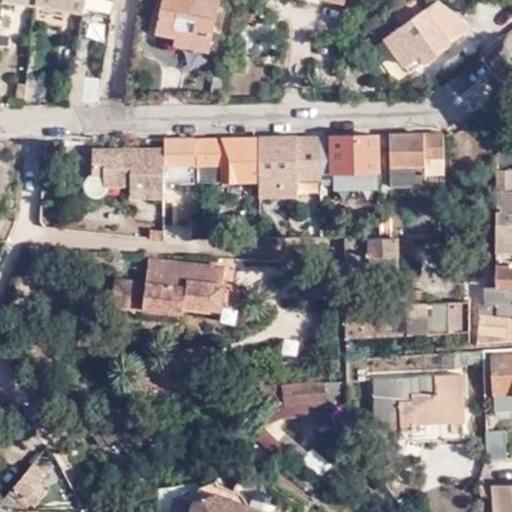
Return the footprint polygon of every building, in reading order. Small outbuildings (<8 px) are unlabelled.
[(38,0),(83,9),(84,0),(38,0)] [(84,0),(83,9),(111,16),(113,0),(84,0)] [(163,0),(157,31),(179,35),(180,29),(212,35),(219,0),(163,0)] [(419,51),(426,60),(451,43),(469,29),(433,3),(426,8),(404,22),(386,35),(404,61),(419,51)] [(395,9),(359,35),(365,44),(383,31),(386,35),(404,22),(395,9)] [(210,46),(212,35),(180,29),(179,35),(178,39),(210,46)] [(80,35),(74,68),(73,79),(84,81),(86,69),(90,36),(80,35)] [(412,70),(426,60),(419,51),(404,61),(412,70)] [(27,73),(22,104),(41,104),(45,74),(27,73)] [(100,102),(103,77),(87,76),(85,101),(100,102)] [(219,100),(223,80),(212,78),(207,101),(219,100)] [(84,81),(73,79),(72,80),(70,95),(70,96),(70,97),(69,102),(80,103),(81,96),(84,81)] [(424,175),(443,174),(441,132),(388,133),(390,185),(425,185),(424,175)] [(318,134),(257,136),(258,178),(295,177),(319,176),(318,134)] [(376,134),(318,134),(319,176),(332,176),(332,170),(377,169),(376,134)] [(258,178),(257,136),(195,137),(195,180),(214,179),(213,164),(220,164),(221,180),(258,178)] [(192,137),(164,138),(164,148),(164,165),(193,164),(192,137)] [(164,165),(164,148),(93,149),(93,173),(105,173),(105,183),(130,184),(130,195),(164,195),(165,179),(164,165)] [(193,164),(164,165),(165,179),(193,178),(193,164)] [(377,186),(377,169),(332,170),(332,176),(332,187),(377,186)] [(511,170),(498,170),(496,285),(511,285),(511,170)] [(296,192),(295,177),(258,178),(258,192),(296,192)] [(258,192),(258,178),(221,180),(221,194),(258,192)] [(165,238),(165,229),(152,227),(150,236),(165,238)] [(191,229),(165,229),(165,238),(191,238),(191,229)] [(397,236),(344,238),(344,267),(381,266),(381,276),(399,275),(397,236)] [(225,264),(150,255),(146,279),(117,276),(113,301),(184,310),(184,301),(221,306),(225,264)] [(77,300),(67,275),(42,284),(52,309),(77,300)] [(321,282),(303,282),(303,297),(322,297),(321,282)] [(511,285),(496,285),(485,285),(486,303),(477,302),(477,332),(496,332),(496,340),(511,338),(511,285)] [(467,299),(407,302),(408,332),(468,328),(467,299)] [(408,332),(407,302),(345,305),(346,335),(408,332)] [(468,344),(468,328),(408,332),(409,348),(468,344)] [(409,348),(408,332),(346,335),(346,352),(409,348)] [(477,343),(496,340),(496,332),(477,332),(477,343)] [(511,347),(491,349),(494,408),(511,407),(511,347)] [(459,372),(371,376),(372,401),(378,401),(378,424),(398,424),(399,430),(413,430),(414,439),(463,437),(459,372)] [(273,419),(278,418),(302,416),(300,403),(324,400),(339,398),(337,382),(274,390),(259,392),(262,406),(260,406),(262,420),(263,427),(268,422),(273,419)] [(339,398),(324,400),(300,403),(302,416),(325,414),(340,412),(339,398)] [(102,446),(116,437),(127,453),(143,443),(121,412),(91,431),(102,446)] [(264,432),(281,448),(287,441),(268,422),(263,427),(261,429),(264,432)] [(503,430),(485,431),(486,458),(505,458),(503,430)] [(284,451),(264,432),(255,442),(274,460),(284,451)] [(287,441),(281,448),(300,464),(307,457),(287,441)] [(45,452),(34,464),(45,474),(56,461),(45,452)] [(325,472),(307,457),(300,464),(318,479),(325,472)] [(45,474),(34,464),(11,492),(18,499),(22,495),(32,503),(35,500),(39,502),(48,491),(38,483),(45,474)] [(80,503),(68,481),(61,485),(64,490),(69,499),(67,500),(68,505),(73,507),(80,503)] [(191,511),(261,511),(262,510),(237,500),(239,495),(220,486),(216,481),(200,487),(199,492),(203,498),(195,502),(191,511)] [(511,511),(511,482),(479,485),(479,494),(491,493),(492,511),(511,511)] [(69,499),(64,490),(48,490),(48,491),(48,505),(73,507),(68,505),(67,500),(69,499)]
